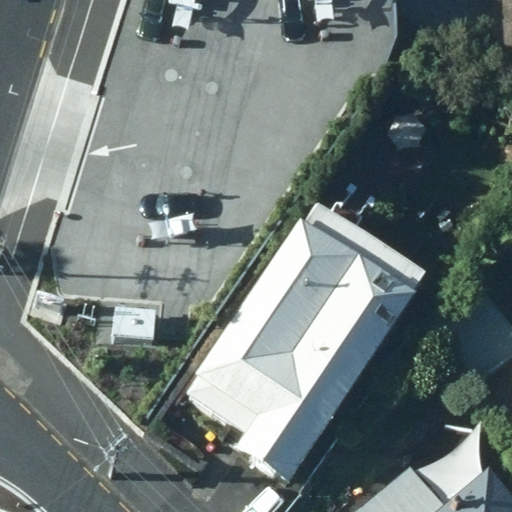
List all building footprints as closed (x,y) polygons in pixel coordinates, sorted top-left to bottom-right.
[(388,57),(341,45),(349,16),(476,50),(489,0),(164,0),(145,73),(227,95),(223,112),(302,133),(364,149),(388,57)] [(511,48),(497,106),(511,109),(511,48)] [(233,450),(286,487),(421,278),(310,206),(185,397),(243,435),(233,450)] [(111,333),(150,338),(153,310),(115,305),(111,333)] [(444,353),(475,392),(511,364),(511,331),(498,313),(444,353)] [(511,511),(511,508),(485,476),(440,511),(407,471),(357,511),(511,511)]
